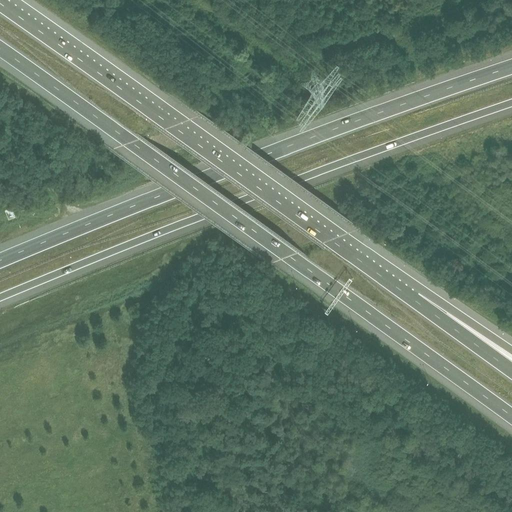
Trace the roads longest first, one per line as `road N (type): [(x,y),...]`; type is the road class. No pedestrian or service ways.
road 1 (motorway): [(0,49),(511,417)]
road 2 (motorway): [(511,65),(0,260)]
road 3 (motorway): [(0,297),(511,103)]
road 4 (motorway): [(415,299),(0,3)]
road 5 (motorway): [(511,370),(415,299)]
